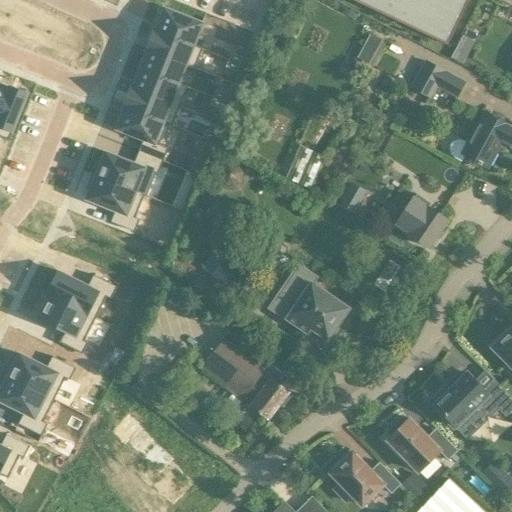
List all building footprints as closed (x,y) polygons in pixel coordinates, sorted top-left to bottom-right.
[(353,0),(447,45),(468,0),(353,0)] [(154,30),(193,45),(202,23),(164,8),(155,29),(154,29),(154,30)] [(193,45),(154,30),(146,49),(185,64),(193,45)] [(365,33),(354,58),(370,65),(381,40),(365,33)] [(448,56),(458,60),(464,44),(455,40),(448,56)] [(147,50),(140,68),(178,83),(185,64),(146,49),(147,50)] [(228,59),(239,64),(242,57),(231,52),(228,59)] [(236,71),(239,64),(228,59),(225,67),(236,71)] [(465,84),(425,62),(410,89),(429,100),(435,88),(456,99),(465,84)] [(170,102),(178,83),(140,68),(132,86),(131,86),(131,87),(170,102)] [(0,110),(9,88),(8,88),(0,84),(0,110)] [(9,88),(0,110),(0,125),(11,130),(26,93),(9,86),(8,88),(9,88)] [(170,102),(131,87),(123,106),(162,121),(170,102)] [(212,97),(223,102),(226,94),(215,89),(212,97)] [(223,102),(212,97),(209,104),(220,109),(223,102)] [(143,139),(138,151),(162,161),(167,148),(154,143),(162,121),(123,106),(124,107),(116,128),(143,139)] [(475,129),(467,143),(464,141),(458,140),(454,141),(450,144),(449,149),(450,154),(454,158),(461,162),(465,155),(487,167),(501,142),(511,147),(511,129),(478,111),(470,126),(475,129)] [(217,135),(206,130),(203,137),(214,142),(217,135)] [(312,180),(320,153),(296,145),(287,173),(312,180)] [(98,161),(93,174),(135,191),(144,168),(157,173),(162,161),(138,151),(133,163),(105,151),(101,162),(98,161)] [(360,167),(338,206),(356,215),(377,177),(360,167)] [(126,214),(135,191),(93,174),(87,187),(90,188),(86,198),(115,210),(110,222),(134,231),(139,219),(126,214)] [(409,234),(408,235),(428,249),(446,221),(426,208),(420,217),(407,208),(395,225),(409,234)] [(236,296),(250,274),(224,256),(210,278),(236,296)] [(310,329),(327,340),(348,309),(310,284),(315,277),(298,266),(282,289),(291,295),(278,314),(307,334),(310,329)] [(97,291),(110,297),(116,285),(93,274),(87,285),(57,270),(46,293),(48,294),(86,313),(97,291)] [(48,294),(37,316),(64,330),(58,341),(82,353),(88,341),(75,335),(86,313),(48,294)] [(511,328),(492,349),(511,369),(510,372),(509,371),(508,372),(511,375),(511,328)] [(264,371),(224,339),(202,368),(242,399),(245,396),(253,402),(250,406),(269,420),(280,405),(283,407),(291,397),(288,395),(290,393),(282,387),(288,379),(269,364),(264,371)] [(75,367),(52,355),(46,366),(19,352),(14,362),(11,361),(4,373),(45,394),(56,372),(69,378),(75,367)] [(34,416),(45,394),(4,373),(0,382),(0,386),(1,387),(0,389),(0,398),(23,411),(18,422),(41,434),(47,422),(34,416)] [(511,409),(511,399),(494,381),(483,391),(467,374),(449,391),(446,387),(433,400),(437,403),(434,405),(445,417),(443,419),(453,430),(456,427),(459,431),(471,420),(479,428),(498,409),(505,416),(511,409)] [(108,428),(130,452),(150,433),(144,427),(153,418),(137,401),(108,428)] [(395,433),(387,441),(418,473),(439,453),(448,461),(457,452),(436,430),(427,438),(409,419),(405,422),(402,419),(392,429),(395,433)] [(23,456),(29,444),(6,433),(0,443),(0,470),(10,450),(23,456)] [(333,472),(330,474),(340,484),(333,491),(346,503),(352,497),(362,507),(383,486),(391,495),(400,486),(379,464),(371,472),(352,453),(350,455),(347,453),(330,470),(333,472)] [(511,479),(502,469),(490,482),(505,498),(511,491),(511,479)] [(483,511),(448,479),(417,511),(483,511)]
